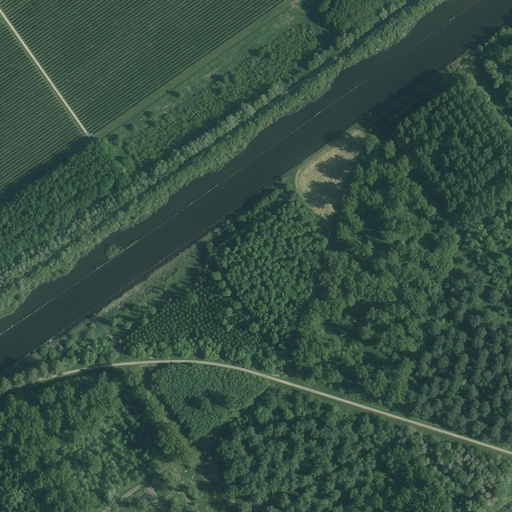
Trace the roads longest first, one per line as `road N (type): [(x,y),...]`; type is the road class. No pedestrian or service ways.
road 1 (track): [(283,382),(354,166),(345,144)]
road 2 (track): [(277,381),(101,511)]
road 3 (track): [(132,364),(232,511)]
